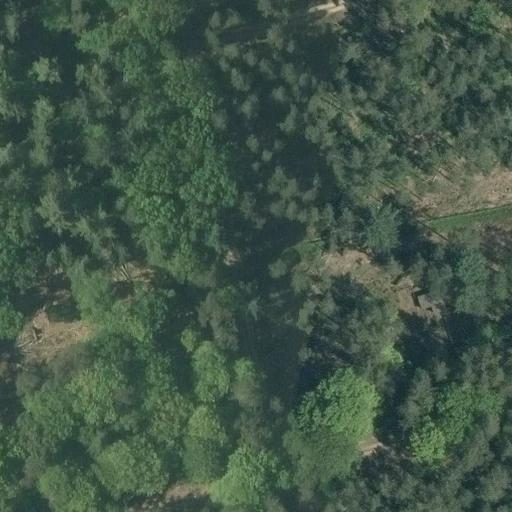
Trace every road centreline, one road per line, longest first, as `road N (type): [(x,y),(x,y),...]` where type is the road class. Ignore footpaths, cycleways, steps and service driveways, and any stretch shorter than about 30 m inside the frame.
road 1 (track): [(280,475),(185,51),(359,0)]
road 2 (track): [(152,511),(511,412)]
